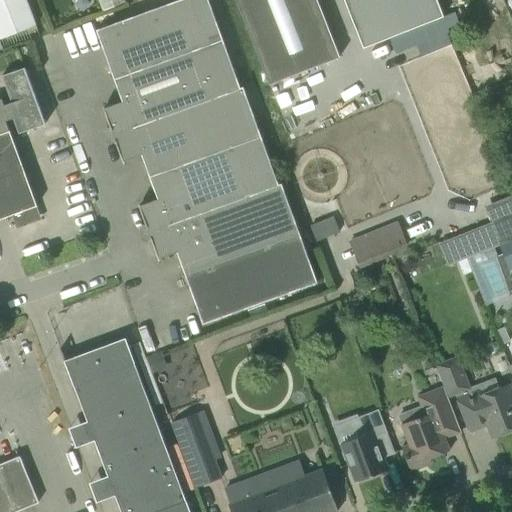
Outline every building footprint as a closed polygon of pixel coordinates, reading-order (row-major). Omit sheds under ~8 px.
[(0,0),(0,39),(36,25),(25,0),(0,0)] [(179,0),(96,30),(114,79),(222,39),(207,0),(179,0)] [(99,0),(104,10),(126,1),(125,0),(99,0)] [(339,57),(317,0),(235,0),(269,85),(339,57)] [(343,0),(363,48),(443,17),(436,0),(343,0)] [(103,109),(113,135),(240,89),(240,88),(222,39),(114,79),(122,102),(103,109)] [(0,219),(12,215),(15,223),(36,215),(6,134),(17,130),(18,134),(45,124),(24,66),(1,74),(10,100),(2,103),(0,97),(0,219)] [(141,155),(149,177),(261,137),(243,87),(240,88),(240,89),(113,135),(122,161),(141,155)] [(139,206),(148,233),(278,185),(278,184),(261,137),(149,177),(158,199),(139,206)] [(177,252),(185,274),(299,233),(281,183),(278,184),(278,185),(148,233),(158,259),(177,252)] [(500,244),(499,244),(510,271),(511,269),(511,196),(485,207),(500,244)] [(349,243),(359,269),(408,250),(397,224),(349,243)] [(299,233),(185,274),(203,324),(317,282),(299,233)] [(504,327),(496,330),(502,344),(510,341),(504,327)] [(64,361),(120,511),(190,511),(125,338),(64,361)] [(160,353),(147,357),(152,371),(165,367),(160,353)] [(447,362),(436,367),(442,383),(453,378),(447,362)] [(491,384),(456,398),(459,404),(462,414),(469,433),(486,426),(488,432),(491,439),(497,437),(511,431),(511,392),(509,386),(499,389),(494,391),(491,384)] [(458,432),(459,433),(461,432),(455,419),(453,414),(447,398),(443,387),(417,397),(424,415),(401,424),(408,445),(401,447),(408,467),(416,464),(417,468),(431,463),(430,458),(449,451),(444,438),(458,432)] [(363,436),(342,444),(357,482),(387,471),(374,438),(387,433),(378,410),(357,418),(363,436)] [(221,478),(197,413),(171,423),(195,487),(221,478)] [(0,465),(0,511),(12,511),(37,502),(19,458),(0,465)] [(335,511),(337,511),(322,469),(304,476),(298,462),(268,473),(273,487),(228,504),(230,511),(335,511)]
